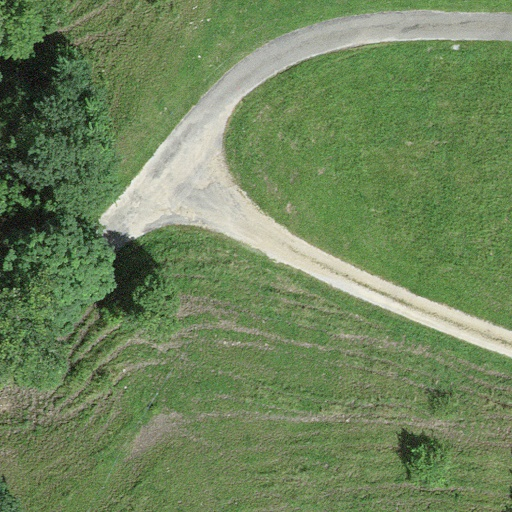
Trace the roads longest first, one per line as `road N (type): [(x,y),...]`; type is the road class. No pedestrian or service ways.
road 1 (track): [(0,345),(54,304),(255,70),(291,48),(370,27),(511,23)]
road 2 (track): [(165,179),(280,246),(511,343)]
